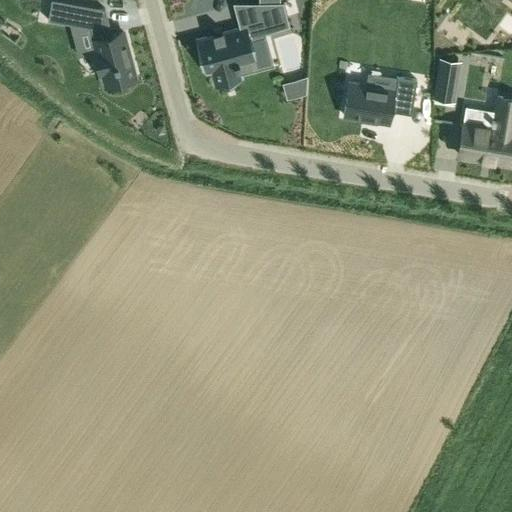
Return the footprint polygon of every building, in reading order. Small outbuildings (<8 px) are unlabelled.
[(58,0),(54,0),(51,20),(90,27),(96,49),(94,50),(100,74),(102,74),(105,84),(135,76),(123,31),(112,34),(105,8),(58,0)] [(240,28),(198,39),(203,59),(209,57),(212,69),(216,83),(240,77),(236,62),(253,58),(248,36),(265,32),(289,25),(282,1),(278,1),(278,2),(265,6),(264,2),(233,2),(240,28)] [(438,82),(454,84),(457,61),(442,58),(438,82)] [(348,87),(343,115),(389,122),(391,110),(411,114),(417,79),(396,76),(394,90),(365,85),(364,89),(348,87)] [(284,85),(287,97),(300,93),(300,94),(306,92),(307,78),(296,81),(284,85)] [(463,122),(458,154),(478,157),(478,158),(493,161),(493,159),(511,162),(511,97),(497,95),(492,127),(463,122)]
